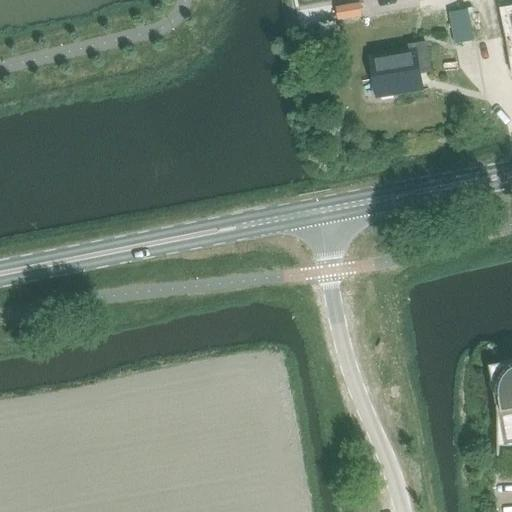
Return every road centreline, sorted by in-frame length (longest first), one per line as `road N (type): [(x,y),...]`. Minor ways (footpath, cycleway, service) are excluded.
road 1 (tertiary): [(0,274),(317,211)]
road 2 (unclassified): [(399,511),(342,354),(317,211)]
road 3 (tertiary): [(317,211),(511,175)]
